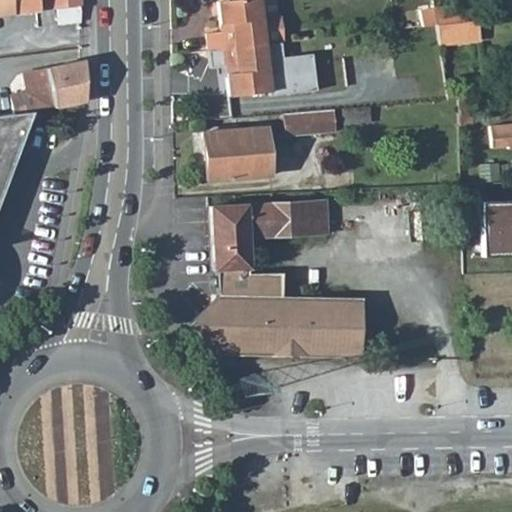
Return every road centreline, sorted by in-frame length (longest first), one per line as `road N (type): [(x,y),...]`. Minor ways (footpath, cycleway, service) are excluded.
road 1 (secondary): [(118,0),(121,153),(91,358)]
road 2 (residential): [(164,438),(511,437)]
